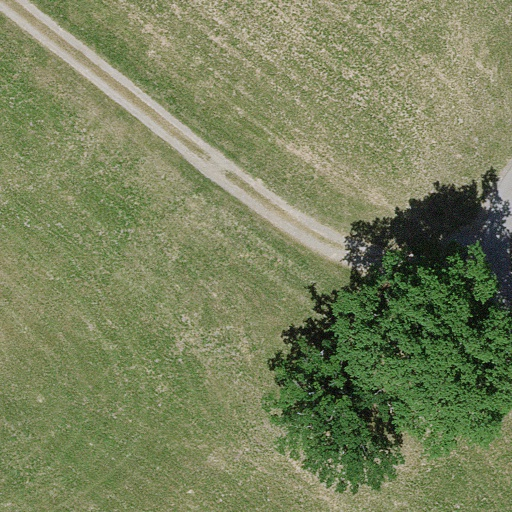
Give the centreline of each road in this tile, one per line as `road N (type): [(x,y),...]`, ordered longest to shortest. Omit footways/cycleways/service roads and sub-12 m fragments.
road 1 (track): [(495,279),(374,268),(283,218),(15,0)]
road 2 (unclassified): [(511,323),(495,279),(494,246),(511,191)]
